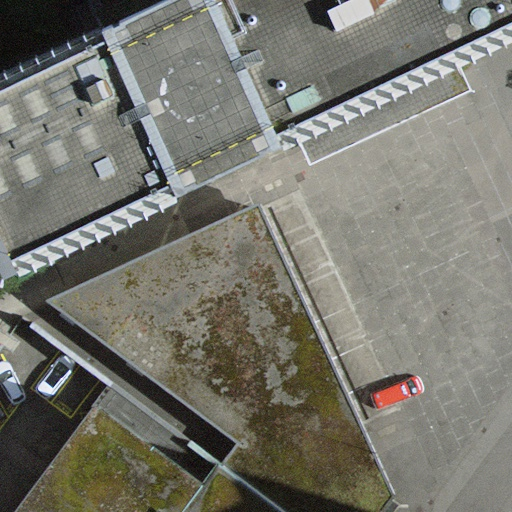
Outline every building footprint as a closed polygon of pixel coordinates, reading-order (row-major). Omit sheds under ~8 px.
[(0,0),(0,47),(96,0),(0,0)] [(0,268),(2,273),(15,267),(11,257),(171,183),(176,194),(281,146),(276,134),(300,123),(446,55),(490,35),(511,24),(511,0),(168,0),(102,31),(105,39),(0,87),(0,268)] [(222,469),(279,511),(379,511),(390,498),(258,212),(56,305),(241,446),(222,469)] [(0,356),(14,337),(0,327),(0,356)] [(279,511),(222,469),(111,387),(18,511),(279,511)]
